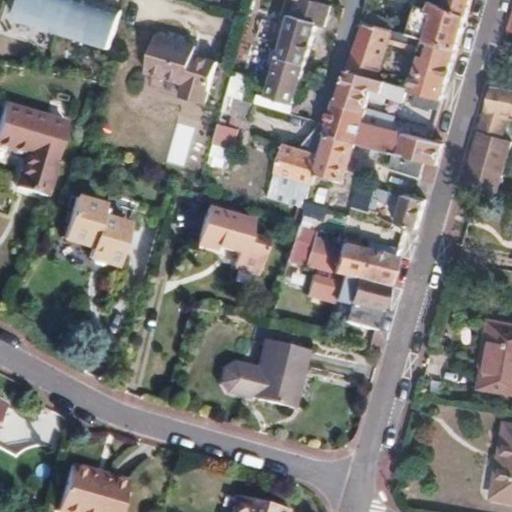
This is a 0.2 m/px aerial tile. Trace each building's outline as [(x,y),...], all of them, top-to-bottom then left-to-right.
[(122,12),(83,0),(18,0),(13,17),(110,48),(122,12)] [(275,44),(271,58),(280,61),(270,96),(295,104),(304,73),(318,24),(325,25),(331,5),(314,0),(312,0),(297,0),(285,47),(275,44)] [(373,0),(366,24),(393,31),(403,0),(373,0)] [(444,0),(443,5),(468,14),(472,0),(444,0)] [(434,19),(428,39),(459,47),(468,14),(443,5),(431,1),(428,10),(435,13),(434,19)] [(351,70),(378,77),(383,62),(390,39),(393,31),(366,24),(351,70)] [(160,31),(147,69),(189,82),(185,94),(205,101),(218,60),(198,54),(201,44),(160,31)] [(393,31),(390,39),(425,48),(428,39),(403,33),(393,31)] [(419,71),(413,87),(445,97),(459,47),(428,39),(425,48),(419,71)] [(378,77),(407,86),(413,87),(419,71),(383,62),(378,77)] [(341,100),(367,108),(370,97),(385,101),(386,96),(403,100),(407,86),(378,77),(351,70),(341,100)] [(244,97),(249,74),(237,72),(232,94),(244,97)] [(511,87),(493,84),(482,121),(497,125),(501,112),(511,114),(511,87)] [(227,96),(223,112),(253,120),(257,104),(227,96)] [(356,142),(367,108),(341,100),(336,99),(328,123),(324,122),(303,150),(322,156),(329,135),(356,142)] [(4,105),(0,115),(0,146),(24,154),(14,187),(43,197),(66,125),(4,105)] [(396,117),(367,108),(356,142),(397,153),(427,160),(437,163),(442,142),(433,139),(393,127),(396,117)] [(213,144),(233,149),(238,130),(226,126),(227,121),(220,120),(213,144)] [(345,179),(356,142),(329,135),(322,156),(317,174),(345,181),(345,179)] [(464,187),(478,190),(483,190),(487,176),(491,177),(493,169),(484,169),(491,144),(477,139),(464,187)] [(230,159),(233,149),(213,144),(210,154),(230,159)] [(322,156),(303,150),(285,145),(277,173),(270,197),(304,207),(307,199),(312,184),(313,184),(317,174),(322,156)] [(427,160),(397,153),(393,168),(422,176),(427,160)] [(394,191),(379,187),(376,199),(391,202),(394,191)] [(398,223),(408,225),(417,228),(426,199),(416,196),(401,193),(400,197),(405,199),(398,223)] [(72,198),(61,238),(90,248),(88,259),(115,268),(117,262),(128,226),(100,217),(102,207),(72,198)] [(205,209),(195,244),(213,249),(215,244),(237,250),(233,266),(257,274),(266,243),(247,237),(250,222),(205,209)] [(286,258),(306,264),(315,233),(317,228),(297,223),(286,258)] [(333,272),(342,241),(315,233),(306,264),(333,272)] [(358,279),(389,287),(398,258),(368,249),(342,241),(333,272),(344,275),(358,279)] [(368,249),(398,258),(400,249),(370,241),(368,249)] [(337,300),(350,304),(358,279),(344,275),(337,300)] [(358,279),(350,304),(365,307),(382,312),(389,287),(358,279)] [(365,307),(350,304),(344,323),(376,332),(382,312),(365,307)] [(252,311),(250,319),(267,325),(270,315),(252,311)] [(511,395),(511,327),(490,323),(478,389),(511,395)] [(257,366),(249,395),(291,407),(300,375),(306,353),(263,341),(257,366)] [(309,353),(306,353),(300,375),(303,375),(309,353)] [(225,388),(249,395),(257,366),(233,359),(224,364),(220,379),(225,388)] [(511,426),(504,425),(492,498),(511,501),(511,426)] [(71,461),(58,507),(75,511),(117,511),(128,478),(71,461)] [(243,494),(238,511),(288,511),(289,508),(243,494)]
